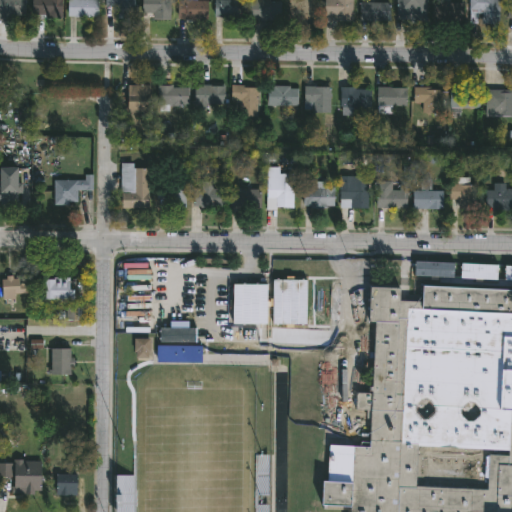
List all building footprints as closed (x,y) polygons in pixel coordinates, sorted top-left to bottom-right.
[(0,0),(26,0),(26,19),(0,19),(0,0)] [(32,18),(32,0),(62,0),(62,18),(32,18)] [(98,0),(98,17),(68,17),(68,0),(98,0)] [(105,6),(105,0),(134,0),(134,19),(117,19),(117,6),(105,6)] [(168,0),(168,20),(151,20),(151,13),(142,13),(142,0),(168,0)] [(178,0),(208,0),(208,20),(178,20),(178,0)] [(234,0),(234,18),(214,18),(214,0),(234,0)] [(279,21),(250,21),(250,0),(268,0),(268,1),(279,1),(279,21)] [(299,21),(299,9),(287,9),(287,0),(316,0),(316,21),(299,21)] [(334,22),(334,17),(325,17),(324,0),(352,0),(353,21),(334,22)] [(499,0),(499,24),(479,24),(479,15),(469,15),(469,0),(499,0)] [(423,22),(397,22),(397,2),(423,2),(423,22)] [(433,2),(460,2),(460,23),(433,23),(433,2)] [(389,3),(389,22),(360,22),(360,3),(389,3)] [(128,114),(128,86),(150,86),(150,114),(128,114)] [(189,107),(158,107),(158,86),(189,86),(189,107)] [(224,105),(194,105),(194,86),(224,86),(224,105)] [(297,107),(267,107),(267,87),(297,87),(297,107)] [(314,113),(314,104),(304,104),(304,87),(330,87),(330,113),(314,113)] [(257,88),(257,113),(238,113),(238,88),(257,88)] [(340,107),(340,88),(370,88),(370,107),(340,107)] [(406,106),(376,106),(376,88),(406,88),(406,106)] [(439,88),(439,114),(422,114),(422,103),(413,103),(413,88),(439,88)] [(479,109),(449,109),(449,89),(479,89),(479,109)] [(511,117),(485,117),(485,90),(511,90),(511,117)] [(58,126),(58,108),(79,107),(80,125),(58,126)] [(148,166),(148,209),(120,209),(120,166),(148,166)] [(0,204),(0,168),(18,168),(18,204),(0,204)] [(278,175),(293,175),(293,209),(266,209),(266,168),(278,168),(278,175)] [(92,176),(92,190),(76,190),(76,204),(53,204),(53,180),(84,180),(84,176),(92,176)] [(367,208),(339,208),(339,177),(367,177),(367,208)] [(157,182),(185,182),(185,208),(157,208),(157,182)] [(194,189),(202,189),(202,182),(212,182),(212,190),(224,190),(224,208),(194,208),(194,189)] [(406,209),(376,209),(375,182),(391,182),(391,190),(399,190),(399,183),(406,183),(406,209)] [(334,184),(334,208),(303,208),(303,184),(334,184)] [(457,201),(448,201),(448,184),(474,184),(474,208),(457,208),(457,201)] [(260,208),(231,208),(231,190),(260,190),(260,208)] [(485,190),(511,190),(511,210),(485,210),(485,190)] [(442,191),(442,209),(413,209),(413,191),(442,191)] [(15,300),(2,300),(2,279),(27,279),(27,295),(15,295),(15,300)] [(43,300),(43,280),(73,280),(73,300),(43,300)] [(423,287),(511,291),(511,511),(323,511),(325,483),(328,483),(330,447),(369,449),(375,322),(369,322),(370,289),(400,290),(400,302),(423,303),(423,287)] [(150,360),(134,360),(134,340),(150,340),(150,360)] [(156,364),(156,347),(200,347),(200,364),(156,364)] [(71,350),(71,376),(50,376),(50,350),(71,350)] [(76,497),(56,497),(56,475),(76,475),(76,497)] [(116,511),(116,477),(134,477),(134,511),(116,511)]
